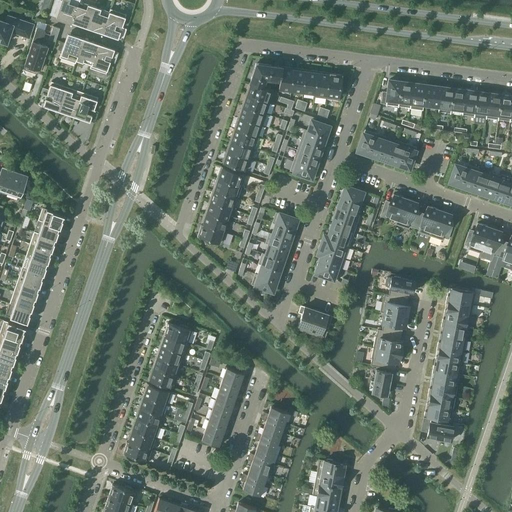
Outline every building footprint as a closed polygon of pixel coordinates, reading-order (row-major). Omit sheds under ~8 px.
[(53,0),(49,15),(71,23),(78,0),(53,0)] [(78,0),(71,23),(87,28),(94,6),(79,1),(79,0),(78,0)] [(87,28),(102,33),(110,9),(109,11),(94,6),(87,28)] [(110,9),(102,33),(117,39),(126,14),(110,9)] [(0,40),(6,43),(10,31),(28,37),(32,25),(8,17),(6,23),(0,20),(0,40)] [(59,28),(53,26),(48,40),(55,42),(59,28)] [(24,64),(26,65),(25,69),(36,72),(37,68),(40,69),(47,46),(40,44),(44,30),(37,27),(24,64)] [(59,58),(75,63),(83,39),(77,37),(67,33),(64,43),(60,41),(57,49),(61,50),(59,58)] [(89,68),(90,68),(98,44),(93,42),(84,39),(83,39),(75,63),(76,60),(90,65),(89,68)] [(98,44),(90,68),(106,74),(111,59),(114,49),(104,46),(98,44)] [(252,74),(250,82),(262,86),(265,78),(279,80),(278,88),(279,88),(282,67),(274,66),(270,65),(270,64),(255,62),(251,74),(252,74)] [(282,67),(279,88),(291,90),(293,68),(286,67),(286,69),(282,68),(283,67),(282,67)] [(294,68),(293,68),(291,90),(303,91),(305,70),(298,69),(298,70),(294,70),(294,68)] [(306,70),(305,70),(303,91),(314,93),(314,97),(317,71),(310,70),(310,72),(306,71),(306,70)] [(318,72),(317,71),(314,97),(326,98),(329,73),(329,72),(329,73),(322,72),(322,73),(318,73),(318,72)] [(342,74),(329,72),(329,73),(326,98),(338,100),(342,75),(342,74)] [(397,107),(398,107),(401,82),(401,81),(396,81),(389,80),(387,92),(381,91),(380,103),(385,104),(385,105),(386,105),(386,104),(397,106),(397,107)] [(53,109),(59,111),(62,102),(61,101),(66,87),(51,81),(48,90),(46,94),(46,96),(42,106),(53,109)] [(409,108),(413,83),(406,82),(401,81),(401,82),(398,107),(398,106),(409,108)] [(248,87),(246,94),(270,102),(274,90),(262,87),(262,86),(250,82),(249,83),(249,84),(250,84),(249,87),(248,87)] [(438,111),(442,87),(435,86),(429,85),(427,85),(425,85),(419,84),(413,83),(409,108),(410,108),(411,103),(423,104),(425,105),(426,105),(438,106),(437,112),(438,112),(438,111)] [(68,115),(73,116),(82,92),(66,87),(61,101),(62,102),(59,111),(68,115)] [(450,114),(451,108),(453,89),(453,88),(448,87),(442,87),(438,111),(449,113),(449,114),(450,114)] [(41,94),(46,96),(46,94),(48,90),(42,88),(40,94),(41,94)] [(462,115),(465,90),(459,89),(453,88),(453,89),(451,108),(462,110),(461,115),(462,115)] [(474,116),(477,93),(477,91),(471,91),(465,90),(462,115),(473,116),(473,117),(474,117),(474,116)] [(486,118),(489,93),(482,92),(477,91),(477,93),(474,116),(485,118),(486,119),(486,118)] [(82,92),(73,116),(79,118),(89,122),(92,112),(98,97),(82,92)] [(498,119),(501,96),(501,95),(495,94),(489,93),(486,118),(497,119),(497,120),(498,120),(498,119)] [(244,98),(242,105),(266,114),(270,102),(246,94),(245,95),(247,95),(245,99),(244,98)] [(510,121),(511,103),(511,96),(506,95),(501,95),(501,96),(498,119),(509,121),(509,122),(510,121)] [(240,110),(238,117),(262,125),(266,114),(242,105),(241,106),(243,107),(241,110),(240,110)] [(236,121),(234,128),(258,136),(262,125),(238,117),(237,118),(239,118),(238,121),(236,121)] [(304,129),(303,129),(325,136),(328,128),(329,126),(311,120),(308,130),(304,129)] [(232,132),(230,139),(254,148),(258,136),(234,128),(234,129),(235,129),(234,133),(232,132)] [(303,129),(300,139),(321,147),(325,136),(303,129)] [(357,150),(368,154),(375,133),(364,129),(357,150)] [(368,154),(378,158),(385,136),(375,133),(368,154)] [(378,158),(388,161),(395,140),(395,139),(393,143),(384,140),(385,136),(378,158)] [(229,144),(226,151),(250,159),(254,148),(230,139),(230,140),(231,141),(230,144),(229,144)] [(300,139),(296,149),(318,157),(321,147),(300,139)] [(388,161),(398,164),(406,143),(395,140),(388,161)] [(406,143),(398,164),(409,168),(416,147),(406,143)] [(296,149),(293,160),(314,167),(318,157),(296,149)] [(250,159),(226,151),(226,152),(227,152),(226,155),(225,155),(222,163),(246,171),(250,159)] [(314,167),(293,160),(289,170),(311,178),(314,167)] [(449,182),(460,186),(467,164),(466,168),(455,164),(449,182)] [(460,186),(471,189),(478,168),(467,164),(460,186)] [(219,171),(217,178),(241,186),(245,175),(221,166),(220,168),(222,168),(220,172),(219,171)] [(0,191),(6,194),(14,170),(8,168),(7,169),(2,167),(1,171),(0,170),(0,191)] [(471,189),(482,193),(489,172),(487,176),(477,172),(479,168),(478,168),(471,189)] [(14,170),(6,194),(18,198),(26,175),(23,174),(21,173),(21,172),(14,170)] [(482,193),(493,197),(500,175),(489,172),(482,193)] [(493,197),(503,200),(511,179),(510,179),(509,183),(499,180),(500,175),(493,197)] [(215,183),(213,189),(237,198),(241,186),(217,178),(216,179),(218,180),(217,183),(215,183)] [(503,200),(511,203),(511,179),(503,200)] [(345,186),(341,197),(359,203),(362,192),(345,186)] [(211,194),(209,201),(233,209),(237,198),(213,189),(213,191),(214,191),(213,194),(211,194)] [(396,223),(396,224),(405,198),(393,194),(389,206),(384,204),(384,203),(380,216),(385,218),(386,216),(397,219),(396,223)] [(341,197),(337,208),(359,215),(355,213),(359,203),(341,197)] [(408,226),(414,227),(418,215),(417,216),(413,214),(412,214),(414,210),(417,202),(405,198),(396,224),(408,228),(408,226)] [(207,205),(205,212),(229,221),(233,209),(209,201),(209,202),(210,202),(209,206),(207,205)] [(418,231),(430,235),(439,209),(427,205),(424,214),(423,216),(423,217),(423,218),(418,216),(418,215),(414,227),(419,229),(418,231)] [(42,207),(38,220),(58,227),(63,214),(54,211),(42,207)] [(337,208),(334,219),(355,226),(359,215),(337,208)] [(439,209),(430,235),(442,239),(442,237),(448,239),(452,226),(451,227),(446,225),(451,213),(439,209)] [(201,223),(200,223),(201,224),(225,232),(229,221),(205,212),(205,213),(206,214),(205,217),(204,217),(201,223)] [(275,212),(272,222),(293,230),(297,219),(275,212)] [(334,219),(330,229),(352,237),(355,226),(334,219)] [(38,220),(33,231),(54,239),(58,227),(38,220)] [(268,232),(290,240),(293,230),(272,222),(272,223),(276,224),(272,233),(268,232)] [(468,248),(480,252),(489,226),(477,222),(473,234),(468,233),(468,232),(464,244),(469,246),(468,248)] [(201,224),(200,223),(196,235),(197,236),(208,240),(208,241),(215,244),(216,242),(221,244),(225,232),(201,224)] [(492,254),(498,256),(502,243),(501,245),(496,243),(497,243),(496,243),(498,239),(500,230),(489,226),(480,252),(482,248),(493,252),(492,254)] [(324,235),(322,239),(348,247),(352,237),(330,229),(328,236),(324,235)] [(33,231),(29,243),(50,251),(51,251),(54,243),(53,242),(54,239),(33,231)] [(268,232),(265,243),(286,250),(290,240),(268,232)] [(502,243),(498,256),(503,258),(502,260),(511,263),(511,234),(508,242),(507,246),(502,245),(502,243)] [(322,239),(319,250),(344,258),(348,247),(322,239)] [(29,243),(25,255),(46,262),(47,263),(50,255),(49,254),(50,251),(51,251),(50,251),(29,243)] [(261,252),(261,253),(283,260),(286,250),(265,243),(269,244),(265,254),(261,252)] [(321,255),(319,262),(341,269),(344,258),(319,250),(317,254),(321,255)] [(258,263),(259,264),(279,270),(283,260),(261,253),(258,263)] [(25,255),(21,267),(42,274),(43,275),(46,267),(45,266),(46,263),(47,263),(46,262),(25,255)] [(457,266),(474,271),(476,264),(460,259),(457,266)] [(341,269),(319,262),(315,273),(337,280),(341,269)] [(259,264),(256,274),(276,281),(279,270),(259,264)] [(21,267),(17,279),(38,286),(42,275),(43,275),(42,274),(21,267)] [(276,281),(256,274),(254,273),(251,284),(272,291),(276,281)] [(383,294),(383,296),(408,300),(409,292),(410,292),(412,292),(414,281),(412,281),(400,278),(400,277),(394,276),(394,277),(391,277),(390,277),(389,277),(387,277),(385,278),(384,283),(385,284),(387,285),(389,286),(388,289),(389,289),(388,295),(383,294)] [(17,279),(13,291),(34,298),(38,286),(17,279)] [(446,295),(445,300),(472,305),(475,293),(451,288),(450,296),(446,295)] [(13,291),(9,303),(30,310),(34,298),(13,291)] [(384,314),(407,318),(408,311),(406,311),(407,306),(406,306),(406,305),(408,300),(383,296),(382,302),(381,301),(379,313),(384,314)] [(448,304),(447,312),(470,316),(472,305),(445,300),(445,303),(448,304)] [(30,310),(9,303),(5,315),(9,317),(26,322),(30,310)] [(471,314),(483,316),(484,306),(473,304),(471,314)] [(297,327),(324,336),(331,315),(300,305),(297,312),(301,314),(297,327)] [(442,319),(441,323),(468,328),(470,316),(447,312),(445,319),(442,319)] [(377,330),(376,331),(400,336),(402,328),(402,327),(403,327),(404,323),(404,322),(406,322),(407,318),(384,314),(382,324),(381,331),(377,330)] [(3,320),(0,329),(0,332),(20,340),(24,327),(22,327),(3,320)] [(167,322),(163,334),(164,334),(188,342),(192,330),(186,328),(187,327),(180,324),(179,326),(168,322),(167,322)] [(444,327),(442,336),(465,340),(466,339),(461,338),(463,327),(468,328),(441,323),(440,327),(444,327)] [(375,337),(372,348),(398,353),(400,354),(402,347),(400,346),(401,341),(400,341),(400,340),(400,336),(376,331),(375,337)] [(0,332),(0,346),(16,352),(17,352),(19,344),(20,340),(0,332)] [(162,338),(160,345),(184,353),(188,342),(164,334),(163,334),(163,335),(165,335),(163,338),(162,338)] [(437,342),(436,346),(463,351),(465,340),(442,336),(441,342),(437,342)] [(158,349),(156,357),(180,365),(184,353),(160,345),(159,346),(161,346),(160,350),(158,349)] [(0,346),(0,359),(12,363),(13,364),(15,356),(14,355),(16,352),(17,352),(16,352),(0,346)] [(439,352),(438,358),(461,362),(463,351),(436,346),(436,350),(439,350),(439,352)] [(398,353),(372,348),(371,358),(370,365),(394,370),(395,363),(397,363),(398,357),(399,358),(400,354),(398,353)] [(154,361),(152,368),(176,376),(180,365),(156,357),(157,358),(156,361),(154,361)] [(433,365),(432,369),(459,374),(461,362),(438,358),(436,366),(433,365)] [(0,372),(8,375),(9,376),(11,368),(10,368),(12,364),(13,364),(12,363),(0,359),(0,372)] [(225,369),(222,378),(240,384),(243,373),(238,371),(226,367),(225,369)] [(176,376),(152,368),(152,369),(153,369),(152,373),(150,372),(148,380),(172,388),(176,376)] [(435,374),(433,381),(457,386),(457,385),(452,384),(454,374),(459,375),(459,374),(432,369),(431,373),(435,374)] [(389,386),(388,386),(390,373),(376,370),(373,381),(371,381),(369,390),(372,391),(371,392),(386,395),(388,387),(389,387),(389,386)] [(0,372),(0,386),(4,387),(7,376),(8,376),(9,376),(8,375),(0,372)] [(222,378),(219,388),(236,394),(240,384),(222,378)] [(428,388),(428,392),(454,397),(457,386),(433,381),(432,389),(428,388)] [(145,388),(143,395),(167,404),(171,392),(147,384),(146,385),(147,385),(146,389),(145,388)] [(219,388),(215,398),(233,404),(236,394),(219,388)] [(430,397),(429,404),(452,409),(454,397),(428,392),(427,396),(430,397)] [(141,400),(139,407),(163,415),(167,404),(143,395),(142,396),(143,397),(142,400),(141,400)] [(215,398),(212,408),(212,409),(229,414),(233,404),(215,398)] [(452,409),(429,404),(427,412),(424,411),(423,416),(450,421),(452,409)] [(262,415),(267,417),(287,424),(287,422),(285,421),(288,412),(275,408),(270,406),(268,413),(266,413),(263,412),(262,415)] [(137,411),(135,418),(159,426),(163,415),(139,407),(138,408),(140,408),(138,411),(137,411)] [(176,420),(186,423),(187,420),(189,411),(185,410),(180,408),(176,420)] [(212,408),(208,419),(226,425),(229,414),(212,409),(212,408)] [(288,413),(296,416),(298,410),(290,408),(288,413)] [(265,420),(263,427),(281,433),(284,424),(286,425),(287,424),(267,417),(262,415),(261,419),(265,420)] [(421,430),(427,432),(427,436),(435,438),(436,439),(436,438),(440,439),(441,439),(450,441),(453,426),(430,422),(431,419),(423,417),(421,430)] [(133,422),(131,429),(155,438),(159,426),(135,418),(134,419),(136,419),(135,423),(133,422)] [(208,419),(205,429),(222,435),(226,425),(208,419)] [(256,434),(255,436),(260,437),(280,444),(280,443),(278,442),(281,433),(263,427),(261,434),(259,433),(256,432),(256,434)] [(126,440),(127,441),(151,449),(155,438),(131,429),(131,430),(132,431),(131,434),(129,434),(127,440),(126,440)] [(205,429),(201,440),(206,441),(218,446),(219,444),(222,435),(205,429)] [(258,441),(256,447),(274,454),(277,445),(279,446),(280,444),(260,437),(255,436),(254,439),(258,441)] [(127,441),(126,440),(122,452),(123,453),(134,457),(134,458),(141,461),(142,459),(147,461),(151,449),(127,441)] [(249,453),(248,456),(273,465),(273,463),(271,462),(274,454),(256,447),(254,454),(249,453)] [(251,461),(249,468),(267,474),(270,465),(272,466),(273,465),(248,456),(247,460),(251,461)] [(319,459),(316,472),(344,477),(345,472),(343,472),(344,464),(343,463),(342,462),(342,463),(332,461),(332,460),(326,459),(326,460),(319,459)] [(242,473),(241,477),(246,478),(266,485),(266,484),(264,483),(267,474),(249,468),(247,475),(242,473)] [(316,472),(314,483),(338,488),(340,488),(341,480),(343,480),(344,477),(316,472)] [(246,478),(241,477),(240,480),(244,482),(242,489),(255,493),(260,495),(263,486),(265,487),(266,485),(246,478)] [(112,483),(108,495),(133,504),(137,492),(131,490),(132,488),(124,486),(124,487),(112,483)] [(314,483),(312,494),(340,500),(341,495),(338,495),(340,488),(338,488),(314,483)] [(310,505),(310,506),(334,510),(336,511),(337,503),(339,504),(340,500),(312,494),(312,495),(317,496),(315,506),(310,505)] [(108,495),(104,506),(104,507),(120,511),(129,511),(133,504),(108,495)] [(165,511),(169,501),(159,497),(153,511),(165,511)] [(176,511),(179,504),(169,501),(165,511),(176,511)] [(231,508),(229,511),(231,511),(253,511),(255,508),(238,502),(235,509),(231,508)]
